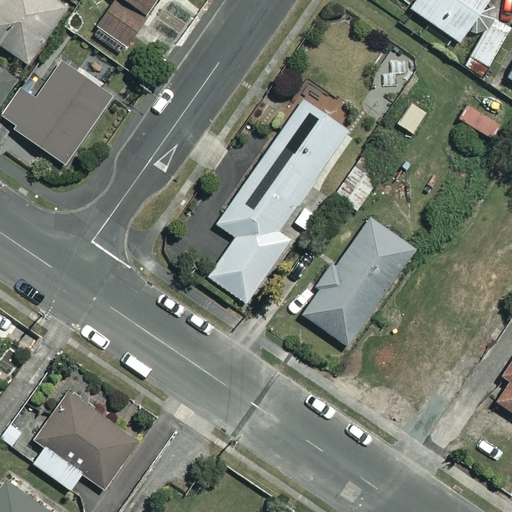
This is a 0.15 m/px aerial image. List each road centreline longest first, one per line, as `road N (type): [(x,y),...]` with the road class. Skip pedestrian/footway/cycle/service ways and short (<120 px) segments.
road 1 (residential): [(413,511),(66,275)]
road 2 (residential): [(66,275),(262,0)]
